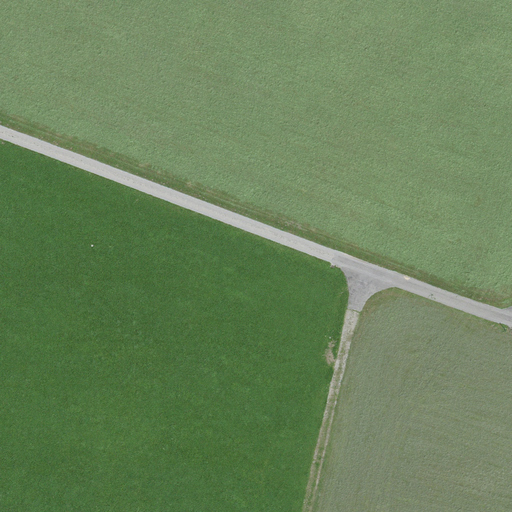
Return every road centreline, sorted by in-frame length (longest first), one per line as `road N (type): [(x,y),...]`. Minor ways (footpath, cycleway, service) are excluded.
road 1 (track): [(0,133),(360,265)]
road 2 (unclassified): [(360,265),(511,314)]
